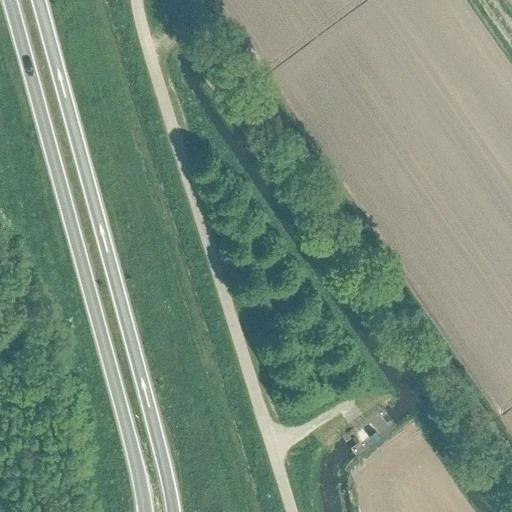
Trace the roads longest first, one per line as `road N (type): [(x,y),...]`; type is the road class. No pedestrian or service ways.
road 1 (unclassified): [(292,511),(134,0)]
road 2 (motorway): [(7,0),(144,511)]
road 3 (motorway): [(172,511),(38,0)]
road 4 (track): [(509,511),(217,85)]
